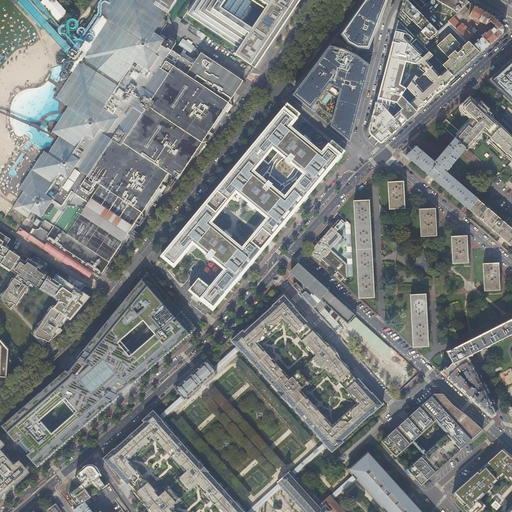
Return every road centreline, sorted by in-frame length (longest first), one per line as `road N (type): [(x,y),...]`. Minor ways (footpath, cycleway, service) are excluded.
road 1 (residential): [(270,95),(110,293),(0,403)]
road 2 (secondary): [(92,448),(211,343),(273,271)]
road 3 (residential): [(273,271),(397,410),(433,377)]
road 4 (residential): [(433,377),(293,249)]
road 5 (residential): [(398,0),(357,129),(381,156)]
road 6 (residential): [(381,156),(511,267)]
road 7 (unknown): [(183,0),(172,20),(270,95)]
road 8 (secondary): [(293,249),(381,156)]
